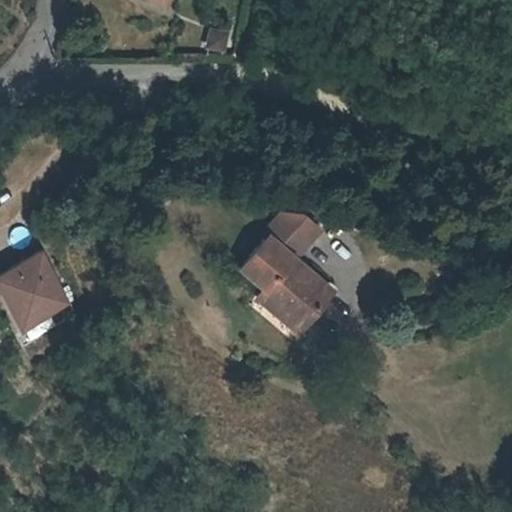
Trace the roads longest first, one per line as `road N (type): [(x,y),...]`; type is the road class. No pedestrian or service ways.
road 1 (residential): [(26,84),(243,73),(366,116)]
road 2 (track): [(511,173),(366,116)]
